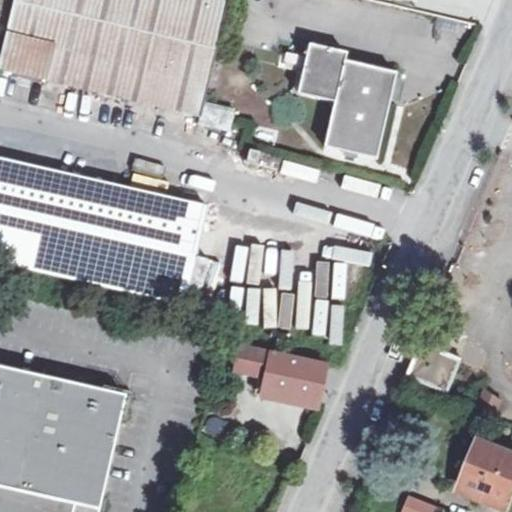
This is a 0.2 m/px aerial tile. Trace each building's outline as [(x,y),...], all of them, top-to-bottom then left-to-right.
[(224,0),(20,0),(4,70),(202,117),(199,127),(224,133),(227,122),(229,109),(200,102),(224,0)] [(370,161),(371,157),(391,73),(338,60),(340,51),(306,43),(301,58),(280,52),(278,62),(299,67),(293,93),(328,101),(318,144),(317,147),(370,161)] [(42,150),(39,163),(77,171),(80,158),(42,150)] [(207,210),(0,162),(0,262),(186,305),(207,210)] [(448,343),(425,332),(421,342),(408,373),(447,391),(461,358),(444,351),(448,343)] [(261,375),(257,391),(309,404),(320,365),(236,344),(230,368),(253,373),(261,375)] [(0,368),(0,511),(26,511),(30,495),(70,504),(67,511),(95,511),(121,395),(97,390),(38,377),(0,368)] [(40,370),(38,377),(97,390),(98,383),(40,370)] [(249,389),(257,391),(261,375),(253,373),(249,389)] [(511,486),(511,454),(478,439),(458,486),(478,495),(481,489),(507,500),(511,486)]
